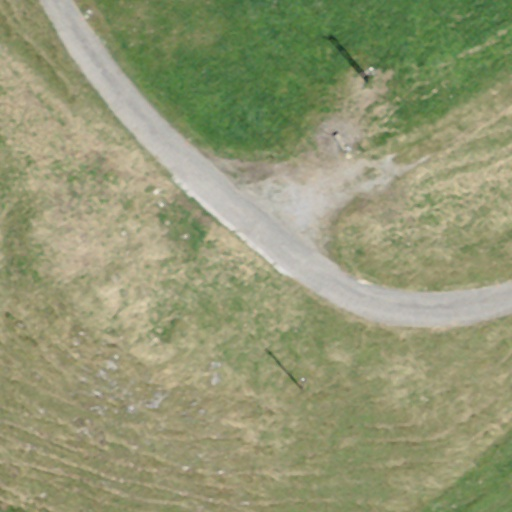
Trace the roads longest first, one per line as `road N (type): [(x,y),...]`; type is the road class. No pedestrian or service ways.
road 1 (residential): [(511,290),(447,307),(340,286),(113,92),(56,0)]
road 2 (track): [(511,93),(277,232)]
